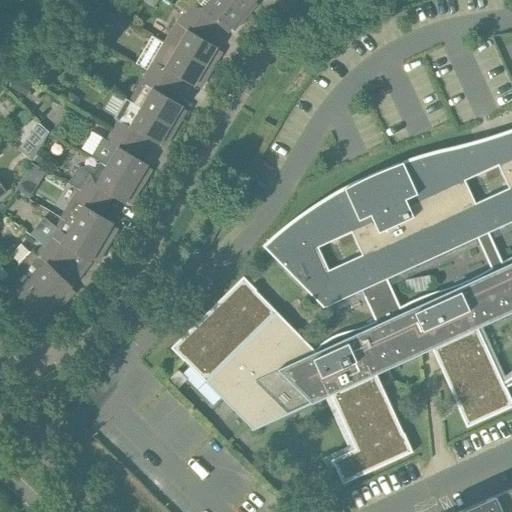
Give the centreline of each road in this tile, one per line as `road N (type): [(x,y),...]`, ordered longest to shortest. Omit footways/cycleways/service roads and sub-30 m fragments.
road 1 (residential): [(511,12),(449,28),(387,55),(351,82),(265,217),(109,381),(102,398)]
road 2 (residential): [(0,326),(40,357),(84,336),(153,247),(271,55),(319,0)]
road 3 (residential): [(214,511),(102,398)]
road 4 (residential): [(388,511),(511,453)]
